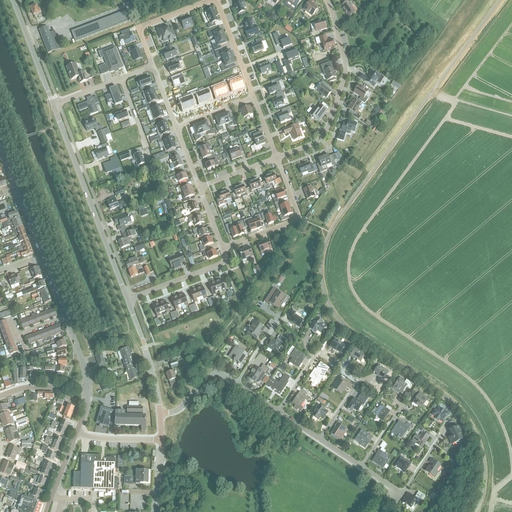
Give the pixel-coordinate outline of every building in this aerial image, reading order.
[(239,0),(233,0),(236,5),(235,6),(238,14),(245,12),(244,9),(246,8),(244,3),(242,4),(242,3),(241,3),(239,0)] [(287,0),(292,4),(289,8),(294,12),(297,7),(296,7),(299,3),(300,4),(302,0),(287,0)] [(346,14),(349,17),(356,13),(352,7),(354,6),(349,0),(342,5),(344,8),(343,9),(345,11),(344,12),(346,14)] [(303,10),(312,17),(315,13),(316,14),(318,10),(317,10),(318,9),(314,6),(315,5),(309,1),(303,10)] [(369,3),(360,9),(362,12),(372,5),(370,3),(369,3)] [(38,14),(39,17),(42,16),(39,10),(38,10),(36,6),(31,8),(34,16),(38,14)] [(214,9),(205,12),(210,24),(207,25),(209,29),(216,26),(214,23),(218,21),(214,9)] [(128,11),(72,32),(75,42),(86,38),(131,20),(128,11)] [(190,16),(180,20),(183,27),(192,23),(190,16)] [(247,29),(244,30),(248,39),(259,34),(256,26),(254,27),(252,20),(244,23),(247,29)] [(311,33),(311,36),(319,34),(319,31),(327,29),(324,20),(313,23),(315,29),(311,30),(312,33),(311,33)] [(39,30),(48,54),(61,49),(54,32),(49,33),(47,27),(39,30)] [(163,39),(168,37),(169,40),(176,38),(172,27),(169,28),(168,28),(163,30),(162,27),(157,29),(160,38),(163,37),(163,39)] [(214,37),(216,40),(224,37),(222,30),(215,33),(214,30),(207,32),(210,38),(214,37)] [(135,41),(133,36),(131,32),(119,37),(120,41),(123,40),(125,45),(135,41)] [(277,33),(273,35),(277,46),(281,45),(283,49),(292,46),(289,39),(282,41),(281,38),(279,39),(277,33)] [(322,43),(324,51),(328,50),(328,51),(332,50),(332,49),(335,48),(333,40),(327,41),(326,36),(319,38),(321,43),(322,43)] [(222,49),(220,45),(227,43),(224,37),(216,40),(217,43),(212,45),(215,51),(222,49)] [(251,46),(254,54),(264,50),(261,43),(264,42),(262,38),(255,41),(257,44),(251,46)] [(136,46),(128,49),(129,53),(132,52),(135,62),(142,59),(138,49),(137,49),(136,46)] [(167,51),(163,53),(166,60),(176,56),(174,49),(173,49),(171,46),(166,48),(167,51)] [(115,47),(102,52),(110,72),(122,67),(115,47)] [(222,57),(223,61),(232,57),(230,51),(223,53),(222,50),(215,53),(218,59),(222,57)] [(287,60),(283,61),(288,74),(292,72),(289,65),(292,64),(290,61),(299,57),(296,51),(285,55),(287,60)] [(225,64),(220,66),(222,72),(229,69),(228,66),(235,64),(232,57),(223,61),(225,64)] [(170,66),(167,67),(170,74),(181,70),(178,63),(182,61),(181,58),(171,62),(172,65),(170,66)] [(280,61),(276,62),(281,74),(284,73),(280,61)] [(324,76),(325,75),(327,81),(329,80),(330,82),(336,80),(335,78),(336,77),(334,72),(335,71),(331,62),(320,66),(324,76)] [(78,78),(80,84),(88,81),(84,72),(80,74),(76,63),(66,67),(71,80),(78,78)] [(268,63),(258,67),(261,74),(271,70),(268,63)] [(105,65),(99,67),(102,74),(108,72),(105,65)] [(373,88),(380,77),(376,74),(376,73),(373,71),(372,72),(371,71),(368,75),(369,76),(367,78),(361,74),(359,78),(364,81),(364,82),(373,88)] [(181,76),(172,79),(174,86),(184,83),(181,76)] [(149,77),(138,81),(141,88),(139,88),(141,91),(146,89),(145,86),(151,84),(149,77)] [(282,90),(279,83),(282,81),(281,78),(271,82),(272,85),(266,87),(269,95),(273,93),(276,92),(279,91),(282,90)] [(234,79),(229,81),(233,92),(238,90),(234,79)] [(234,79),(238,90),(244,88),(240,79),(235,81),(234,79)] [(224,85),(218,87),(222,97),(228,95),(225,87),(227,86),(225,80),(222,81),(224,85)] [(322,86),(317,91),(321,95),(321,96),(323,98),(324,98),(325,97),(326,98),(327,98),(328,98),(328,97),(328,96),(329,96),(329,95),(331,92),(328,90),(330,87),(323,81),(320,84),(322,86)] [(360,97),(359,100),(362,102),(365,104),(368,99),(365,97),(368,91),(358,85),(353,93),(360,97)] [(111,93),(105,96),(108,104),(114,101),(115,106),(122,103),(120,96),(121,96),(119,90),(118,91),(116,87),(109,90),(111,93)] [(218,87),(213,89),(217,99),(222,97),(218,87)] [(149,89),(142,92),(145,100),(156,96),(154,90),(150,92),(149,89)] [(202,91),(201,91),(206,103),(211,101),(207,90),(202,92),(202,91)] [(196,92),(193,93),(195,98),(198,97),(201,105),(206,103),(201,91),(196,93),(196,92)] [(190,96),(185,98),(189,109),(195,107),(192,99),(195,98),(193,93),(190,94),(190,96)] [(272,102),(275,109),(278,107),(279,107),(281,106),(284,105),(283,100),(285,99),(283,93),(275,96),(277,100),(272,102)] [(88,102),(78,106),(79,106),(80,110),(88,108),(91,115),(90,115),(90,116),(98,112),(92,96),(92,97),(88,98),(90,101),(88,102)] [(156,96),(145,100),(147,105),(158,101),(156,96)] [(185,98),(180,100),(184,111),(189,109),(185,98)] [(362,102),(359,100),(357,99),(355,101),(353,100),(350,106),(349,105),(347,109),(350,110),(348,113),(359,120),(361,117),(359,116),(361,114),(358,112),(360,109),(358,108),(360,105),(362,102)] [(309,114),(311,116),(311,119),(314,118),(316,120),(317,118),(319,120),(327,111),(320,105),(317,109),(314,107),(309,114)] [(162,112),(160,106),(149,111),(151,116),(162,112)] [(244,118),(246,117),(246,118),(249,117),(249,116),(253,114),(250,106),(247,108),(247,107),(244,109),(240,110),(244,118)] [(278,117),(280,123),(284,122),(287,121),(290,119),(288,115),(291,114),(288,108),(281,110),(283,115),(278,117)] [(126,111),(116,115),(118,122),(128,118),(126,111)] [(164,117),(162,112),(151,116),(153,121),(164,117)] [(228,113),(222,116),(225,125),(229,123),(230,126),(237,126),(234,119),(231,120),(228,113)] [(225,125),(222,116),(216,118),(218,125),(215,126),(218,133),(223,129),(222,126),(225,125)] [(98,127),(95,119),(84,123),(87,131),(95,128),(96,131),(102,129),(101,126),(98,127)] [(336,139),(343,142),(346,133),(350,134),(350,131),(354,132),(357,124),(348,121),(348,124),(344,123),(341,131),(339,131),(336,139)] [(155,127),(157,132),(168,128),(166,122),(155,127)] [(206,122),(200,124),(203,133),(207,132),(208,135),(214,134),(212,127),(209,128),(206,122)] [(203,133),(200,124),(194,127),(196,133),(193,134),(196,142),(201,138),(200,135),(203,133)] [(283,130),(285,134),(291,132),(294,140),(302,137),(299,129),(300,129),(298,124),(283,130)] [(170,133),(168,128),(157,132),(160,140),(167,137),(166,135),(170,133)] [(108,129),(98,133),(100,138),(105,136),(110,134),(108,129)] [(133,131),(129,133),(128,129),(119,132),(121,136),(126,134),(127,137),(128,137),(130,143),(137,140),(133,131)] [(254,139),(255,142),(263,138),(262,137),(263,137),(261,133),(257,134),(256,131),(249,134),(251,139),(254,139)] [(172,138),(161,143),(163,148),(174,144),(172,138)] [(263,138),(255,142),(252,142),(256,151),(262,149),(261,145),(265,144),(264,140),(263,138)] [(199,149),(201,154),(209,151),(208,148),(211,147),(210,145),(209,145),(208,142),(202,145),(203,148),(199,149)] [(109,155),(106,148),(109,147),(107,144),(101,146),(103,149),(95,152),(98,160),(109,155)] [(176,149),(174,144),(163,148),(165,153),(176,149)] [(233,149),(234,151),(237,159),(242,157),(241,153),(243,152),(241,146),(238,147),(237,146),(234,147),(233,149)] [(237,159),(234,151),(231,152),(230,150),(225,152),(228,158),(230,157),(232,161),(237,159)] [(210,154),(210,153),(209,151),(201,154),(203,159),(207,158),(208,161),(218,157),(217,155),(215,156),(213,153),(210,154)] [(128,152),(119,155),(121,161),(130,158),(128,152)] [(141,153),(133,156),(138,167),(145,164),(141,153)] [(172,169),(183,166),(179,156),(178,156),(177,153),(170,156),(173,163),(170,164),(170,165),(171,169),(172,169)] [(323,157),(327,169),(328,169),(332,167),(332,166),(335,165),(334,161),(341,158),(338,153),(329,157),(328,155),(323,157)] [(218,157),(208,161),(209,163),(205,165),(207,170),(218,166),(217,162),(219,161),(218,157)] [(328,169),(327,169),(323,157),(318,159),(320,163),(317,164),(320,173),(328,170),(328,169)] [(117,160),(104,165),(107,173),(118,169),(118,171),(115,172),(117,175),(122,174),(117,160)] [(298,167),(301,174),(307,172),(308,174),(315,172),(311,163),(309,164),(308,163),(298,167)] [(169,176),(170,179),(173,178),(174,181),(177,179),(178,183),(188,179),(186,173),(179,175),(178,172),(169,176)] [(274,174),(269,176),(272,185),(273,186),(281,183),(278,177),(275,178),(274,174)] [(265,182),(263,183),(265,189),(266,190),(268,189),(268,190),(270,189),(271,187),(270,186),(272,185),(269,176),(264,178),(265,182)] [(259,180),(254,182),(257,190),(259,189),(260,191),(265,189),(263,183),(260,184),(259,180)] [(250,187),(247,188),(250,194),(252,193),(252,191),(257,190),(254,182),(249,183),(250,187)] [(182,192),(183,194),(192,191),(190,186),(185,188),(184,185),(178,187),(180,193),(182,192)] [(243,185),(238,187),(241,195),(244,194),(245,196),(250,195),(250,194),(247,188),(245,189),(243,185)] [(307,200),(309,199),(309,200),(312,199),(311,198),(315,197),(311,186),(303,189),(307,200)] [(113,190),(114,192),(116,196),(124,193),(122,187),(113,190)] [(235,193),(232,194),(234,200),(235,201),(240,199),(239,196),(241,195),(238,187),(233,189),(235,193)] [(192,191),(183,194),(184,197),(181,198),(183,203),(190,200),(189,198),(194,196),(192,191)] [(228,191),(223,193),(226,201),(231,199),(233,204),(235,203),(235,201),(234,200),(232,194),(229,195),(228,191)] [(285,196),(286,196),(285,193),(284,193),(283,191),(272,196),(275,204),(281,202),(280,199),(286,197),(285,196)] [(220,199),(217,200),(219,206),(227,203),(226,201),(223,193),(218,195),(220,199)] [(107,203),(108,207),(109,207),(110,210),(118,207),(119,209),(122,208),(123,210),(131,207),(132,206),(130,201),(128,200),(125,201),(124,201),(117,204),(114,197),(111,199),(111,200),(107,202),(107,203)] [(183,205),(185,210),(188,209),(189,210),(190,213),(199,210),(197,203),(190,206),(189,203),(183,205)] [(281,209),(282,212),(290,209),(289,207),(290,206),(289,203),(288,204),(288,203),(282,206),(281,203),(275,205),(277,210),(281,209)] [(146,209),(139,211),(141,217),(148,215),(146,209)] [(290,209),(282,212),(283,215),(279,216),(281,222),(287,219),(286,217),(292,214),(293,213),(292,211),(291,211),(290,209)] [(231,210),(223,212),(225,219),(232,217),(231,210)] [(5,217),(0,219),(0,224),(2,223),(2,224),(7,222),(9,221),(19,217),(20,216),(18,213),(17,213),(17,212),(8,216),(9,218),(6,220),(5,217)] [(261,214),(263,220),(266,219),(268,225),(274,223),(271,215),(267,216),(266,212),(261,214)] [(127,224),(130,222),(128,215),(120,218),(120,216),(114,219),(116,224),(119,223),(120,226),(124,225),(124,226),(127,224)] [(188,218),(190,223),(192,222),(194,222),(195,226),(204,222),(202,216),(195,218),(194,215),(188,218)] [(256,220),(253,221),(256,230),(262,228),(259,222),(262,221),(260,215),(255,217),(256,220)] [(9,221),(7,222),(9,227),(10,227),(21,222),(20,218),(10,222),(9,221)] [(256,230),(253,221),(252,218),(243,221),(246,227),(248,226),(251,232),(256,230)] [(238,227),(235,228),(239,236),(244,234),(242,228),(245,227),(242,221),(237,223),(238,227)] [(21,222),(10,227),(11,231),(13,230),(17,229),(23,227),(21,222)] [(239,236),(235,228),(233,229),(230,224),(225,226),(228,234),(231,232),(233,238),(239,236)] [(13,230),(11,231),(13,236),(15,235),(17,234),(25,231),(23,227),(17,229),(13,230)] [(192,231),(194,236),(197,235),(199,235),(200,238),(209,235),(207,228),(200,231),(199,228),(192,231)] [(124,234),(126,239),(118,241),(121,249),(130,245),(128,238),(135,236),(133,230),(124,234)] [(13,236),(5,239),(6,241),(19,236),(20,238),(26,236),(25,231),(17,234),(15,235),(13,236)] [(19,239),(16,240),(18,244),(20,243),(28,240),(26,236),(20,238),(19,239)] [(199,246),(201,252),(208,249),(207,246),(213,244),(212,243),(213,243),(212,240),(211,241),(210,238),(202,241),(203,244),(199,246)] [(259,249),(261,253),(272,249),(268,239),(261,242),(262,243),(258,244),(258,245),(257,245),(258,249),(259,249)] [(145,248),(144,243),(134,246),(136,251),(145,248)] [(19,251),(12,253),(13,255),(17,254),(24,252),(31,249),(30,244),(22,247),(20,248),(19,249),(19,251)] [(240,256),(242,260),(253,256),(249,247),(243,249),(243,250),(239,251),(239,252),(238,253),(240,256)] [(24,252),(17,254),(18,257),(21,255),(22,258),(33,254),(31,249),(24,252)] [(208,257),(209,260),(218,257),(215,251),(209,253),(208,250),(202,252),(204,258),(208,257)] [(175,257),(175,256),(174,255),(172,255),(171,255),(170,256),(169,258),(170,259),(168,259),(172,268),(174,267),(175,270),(181,267),(180,264),(184,263),(181,254),(175,257)] [(129,263),(126,264),(128,268),(146,262),(144,257),(140,258),(141,261),(138,262),(136,257),(128,260),(129,263)] [(37,278),(42,276),(39,267),(31,270),(34,279),(30,281),(31,284),(38,281),(37,278)] [(128,270),(131,278),(144,273),(143,270),(138,272),(137,270),(136,271),(135,268),(128,270)] [(20,283),(21,287),(24,286),(22,279),(19,280),(17,275),(8,278),(11,286),(20,283)] [(221,280),(215,282),(218,291),(220,296),(225,294),(225,291),(226,291),(221,280)] [(33,288),(28,290),(29,294),(46,287),(44,281),(36,284),(32,286),(33,288)] [(218,291),(215,282),(209,284),(213,296),(216,295),(215,292),(218,291)] [(202,287),(196,289),(200,298),(203,297),(204,299),(207,298),(202,287)] [(40,292),(42,298),(49,295),(47,288),(37,292),(38,293),(40,292)] [(200,298),(196,289),(190,292),(194,303),(197,302),(197,300),(200,298)] [(265,301),(278,310),(285,298),(282,296),(282,295),(273,289),(265,301)] [(229,291),(226,292),(228,299),(229,298),(230,300),(232,299),(234,303),(237,301),(235,296),(232,297),(229,291)] [(184,294),(178,296),(181,305),(184,304),(185,307),(188,305),(184,294)] [(49,295),(42,298),(45,304),(52,301),(49,295)] [(181,305),(178,296),(171,299),(176,310),(179,309),(178,307),(181,305)] [(165,301),(159,303),(162,313),(166,311),(167,314),(170,313),(165,301)] [(162,313),(159,303),(153,306),(157,317),(160,316),(159,314),(162,313)] [(48,312),(51,319),(57,317),(55,309),(54,309),(53,306),(51,307),(52,310),(48,312)] [(45,312),(41,314),(44,322),(51,319),(48,312),(47,309),(44,310),(45,312)] [(290,321),(299,328),(303,321),(294,315),(296,312),(293,310),(290,315),(292,317),(290,321)] [(35,313),(33,314),(37,324),(44,322),(41,314),(36,316),(35,313)] [(32,318),(27,319),(30,327),(37,324),(33,314),(31,315),(32,318)] [(30,327),(27,319),(22,321),(21,318),(19,319),(23,330),(30,327)] [(317,331),(322,334),(327,326),(322,323),(323,322),(316,318),(309,329),(316,333),(317,331)] [(262,333),(265,329),(255,322),(248,332),(256,338),(260,332),(262,333)] [(61,324),(54,327),(57,335),(56,335),(57,337),(61,335),(60,333),(61,333),(62,335),(64,335),(63,332),(61,324)] [(56,335),(57,335),(54,327),(47,330),(51,339),(52,339),(51,337),(56,335)] [(47,330),(40,332),(43,340),(48,338),(48,340),(51,339),(47,330)] [(40,332),(33,335),(36,342),(37,345),(39,344),(38,342),(43,340),(40,332)] [(36,342),(33,335),(26,337),(30,347),(32,347),(31,344),(36,342)] [(282,347),(285,343),(279,339),(279,340),(277,343),(273,340),(268,347),(276,353),(281,347),(282,347)] [(334,349),(340,353),(345,346),(335,339),(330,348),(333,350),(334,349)] [(51,352),(63,349),(62,348),(67,346),(65,340),(57,343),(58,347),(52,349),(51,348),(46,350),(47,353),(51,352)] [(16,347),(9,350),(11,356),(18,353),(16,347)] [(67,354),(66,348),(63,349),(51,352),(47,353),(48,356),(58,354),(58,357),(67,354)] [(120,351),(126,368),(131,366),(130,364),(132,364),(134,364),(130,354),(133,353),(131,349),(129,350),(128,348),(120,351)] [(229,357),(241,365),(247,356),(236,348),(229,357)] [(354,358),(360,362),(365,355),(355,348),(350,356),(353,359),(354,358)] [(292,367),(293,365),(294,364),(299,367),(301,364),(301,363),(305,357),(295,350),(291,357),(293,358),(289,365),(292,367)] [(315,369),(310,376),(309,378),(319,384),(329,369),(321,363),(316,370),(315,369)] [(131,366),(126,368),(130,381),(139,378),(138,376),(140,376),(139,371),(137,372),(134,364),(132,364),(130,364),(131,366)] [(256,383),(256,382),(256,383),(257,383),(258,383),(259,383),(259,382),(260,382),(265,374),(265,373),(268,368),(263,365),(260,370),(256,367),(254,370),(253,370),(251,373),(252,373),(249,378),(256,383)] [(373,373),(384,380),(389,372),(378,366),(373,373)] [(19,367),(19,369),(14,370),(15,385),(20,385),(20,380),(26,380),(26,367),(19,367)] [(57,373),(57,374),(58,375),(59,375),(60,375),(61,375),(61,374),(61,373),(65,373),(65,367),(45,367),(45,370),(57,370),(57,373)] [(33,368),(30,368),(26,368),(26,371),(30,371),(30,375),(26,375),(26,380),(37,380),(37,371),(34,371),(33,371),(33,368)] [(173,371),(166,374),(169,381),(170,384),(171,387),(176,386),(175,383),(176,382),(175,379),(176,379),(173,371)] [(332,389),(341,395),(347,386),(343,384),(344,381),(339,377),(337,380),(338,380),(332,389)] [(282,378),(278,383),(271,379),(269,383),(270,384),(270,386),(269,388),(274,391),(275,389),(281,394),(289,382),(282,378)] [(407,380),(405,382),(400,378),(393,388),(402,394),(406,387),(409,388),(412,383),(407,380)] [(308,402),(309,399),(305,396),(307,394),(301,390),(299,393),(298,395),(297,395),(292,403),(295,406),(293,408),(300,413),(303,408),(301,407),(305,400),(308,402)] [(47,399),(47,401),(50,401),(50,399),(53,399),(53,393),(45,393),(45,392),(38,392),(38,395),(45,395),(45,399),(47,399)] [(413,403),(421,409),(427,400),(422,396),(423,395),(420,393),(413,403)] [(349,406),(347,409),(352,411),(353,409),(358,412),(362,405),(363,406),(368,398),(361,394),(359,397),(360,398),(358,401),(354,399),(349,406)] [(26,397),(17,400),(19,406),(26,404),(26,397)] [(19,406),(17,400),(14,401),(16,407),(11,409),(12,412),(17,410),(16,407),(19,406)] [(390,411),(384,407),(385,405),(382,402),(380,405),(377,409),(375,408),(372,413),(374,414),(373,415),(380,419),(379,420),(383,423),(390,411)] [(60,405),(59,409),(66,411),(72,414),(75,408),(68,405),(67,408),(60,405)] [(324,420),(328,413),(318,406),(311,416),(312,417),(311,418),(311,419),(316,422),(317,422),(318,421),(320,417),(324,420)] [(100,425),(100,426),(102,427),(102,425),(108,427),(113,411),(101,407),(96,423),(100,425)] [(145,426),(145,417),(143,416),(143,407),(127,407),(127,413),(124,413),(124,412),(116,412),(116,416),(115,416),(115,426),(117,426),(117,427),(121,427),(121,426),(142,426),(142,432),(145,432),(145,426)] [(439,420),(443,423),(447,416),(444,414),(445,413),(441,410),(441,409),(437,407),(431,415),(435,418),(434,419),(438,421),(439,420)] [(66,411),(59,409),(58,411),(62,413),(61,414),(64,415),(63,417),(70,420),(72,414),(66,411)] [(0,415),(0,416),(2,421),(11,418),(9,412),(0,415)] [(11,418),(2,421),(4,427),(13,424),(15,423),(13,418),(11,418)] [(52,424),(66,430),(69,423),(63,421),(61,424),(53,421),(52,424)] [(409,428),(406,426),(399,422),(391,433),(401,439),(409,428)] [(66,430),(52,424),(51,427),(57,430),(56,431),(57,433),(58,433),(64,436),(66,430)] [(331,434),(340,441),(347,430),(337,424),(335,427),(336,427),(331,434)] [(449,438),(452,444),(464,439),(458,427),(450,431),(453,436),(449,438)] [(5,431),(8,437),(18,433),(16,428),(14,428),(5,431)] [(359,445),(365,449),(369,442),(372,438),(361,431),(355,441),(353,443),(358,446),(359,445)] [(18,433),(8,437),(10,443),(18,440),(19,441),(21,440),(18,433)] [(412,441),(422,448),(429,437),(423,433),(420,437),(416,435),(412,441)] [(47,437),(46,440),(52,442),(60,445),(62,439),(56,437),(55,440),(47,437)] [(52,442),(46,440),(44,443),(52,446),(51,449),(57,452),(60,445),(52,442)] [(10,446),(8,451),(17,455),(19,456),(22,448),(19,447),(19,449),(10,446)] [(47,450),(42,448),(41,451),(44,452),(44,454),(48,456),(47,459),(53,461),(56,455),(49,453),(46,452),(47,450)] [(390,458),(384,454),(386,451),(382,448),(380,451),(379,451),(376,455),(377,455),(372,462),(378,466),(379,465),(383,468),(390,458)] [(14,461),(18,461),(20,456),(19,456),(17,455),(8,451),(5,457),(14,461)] [(73,488),(94,489),(95,463),(94,463),(95,456),(81,455),(81,473),(75,472),(74,477),(73,488)] [(95,463),(94,489),(118,489),(119,486),(119,484),(119,479),(114,479),(115,463),(115,458),(112,458),(110,457),(108,458),(107,458),(107,463),(101,463),(101,456),(95,456),(94,463),(95,463)] [(401,457),(399,460),(399,459),(394,467),(404,473),(406,470),(407,470),(411,464),(403,459),(401,457)] [(436,471),(440,466),(431,460),(429,463),(432,464),(430,467),(429,466),(425,472),(435,478),(438,472),(436,471)] [(4,461),(2,467),(12,471),(15,466),(14,466),(13,465),(4,461)] [(43,468),(50,471),(52,465),(46,462),(43,468)] [(22,466),(16,464),(15,467),(22,469),(20,474),(23,475),(26,468),(22,466)] [(12,471),(2,467),(0,471),(0,472),(8,476),(10,476),(12,471)] [(31,472),(37,474),(38,472),(48,476),(50,471),(43,468),(42,471),(39,470),(38,471),(31,468),(30,472),(31,472)] [(124,476),(124,484),(140,485),(140,483),(148,484),(148,471),(146,471),(140,471),(140,470),(136,470),(136,477),(124,476)] [(37,486),(38,484),(44,487),(46,480),(36,476),(36,477),(34,476),(33,478),(34,480),(32,484),(37,486)] [(0,484),(2,485),(1,488),(5,489),(6,487),(8,481),(0,477),(0,484)] [(29,494),(28,498),(34,500),(35,497),(40,499),(42,492),(39,491),(40,489),(32,486),(31,490),(33,491),(32,495),(29,494)] [(34,500),(28,498),(10,491),(8,496),(6,495),(5,498),(4,498),(2,503),(13,507),(11,511),(37,511),(41,502),(39,502),(39,501),(34,500)] [(408,494),(402,503),(406,505),(406,507),(410,510),(412,506),(415,508),(420,499),(422,500),(424,496),(418,492),(416,496),(414,498),(408,494)]
